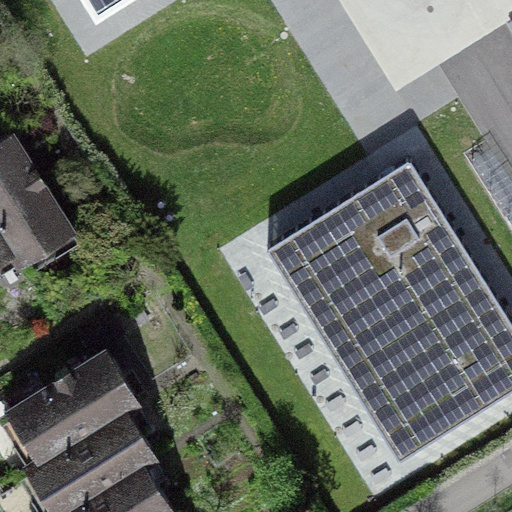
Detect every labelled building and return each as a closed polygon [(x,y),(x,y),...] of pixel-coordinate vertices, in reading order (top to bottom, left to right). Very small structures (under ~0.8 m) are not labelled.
[(80,0),(95,23),(131,0),(80,0)] [(46,136),(0,165),(0,178),(55,263),(107,229),(46,136)] [(511,393),(511,325),(409,162),(266,252),(400,464),(511,393)] [(0,181),(0,281),(46,252),(0,181)] [(164,419),(140,379),(46,437),(70,476),(164,419)] [(100,511),(181,463),(157,424),(62,482),(80,511),(100,511)] [(192,511),(198,509),(174,470),(104,511),(192,511)]
